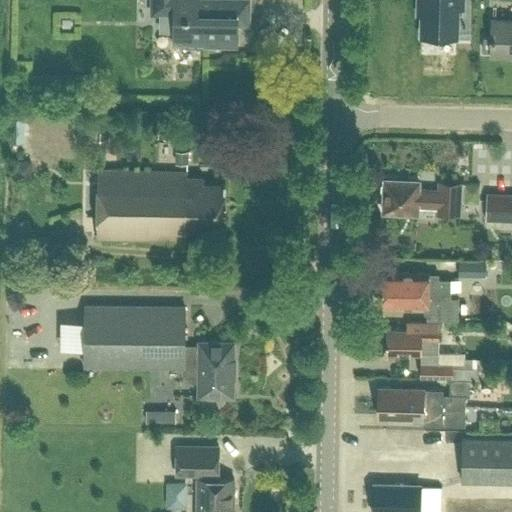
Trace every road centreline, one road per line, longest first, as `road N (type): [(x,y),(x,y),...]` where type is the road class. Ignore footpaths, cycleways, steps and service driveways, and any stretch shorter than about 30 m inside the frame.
road 1 (tertiary): [(324,511),(331,114)]
road 2 (unclassified): [(331,114),(511,120)]
